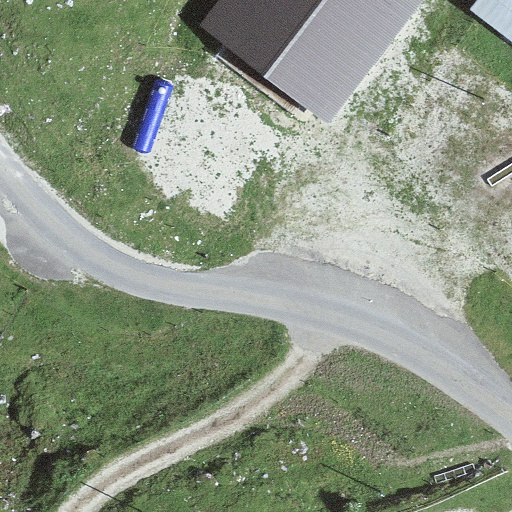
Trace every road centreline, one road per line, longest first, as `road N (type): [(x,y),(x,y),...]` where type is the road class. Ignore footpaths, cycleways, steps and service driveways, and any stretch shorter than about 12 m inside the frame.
road 1 (unclassified): [(0,169),(33,206),(106,260),(154,280),(329,318)]
road 2 (track): [(329,318),(262,403),(102,495),(86,511)]
road 3 (track): [(329,318),(403,342),(511,416)]
